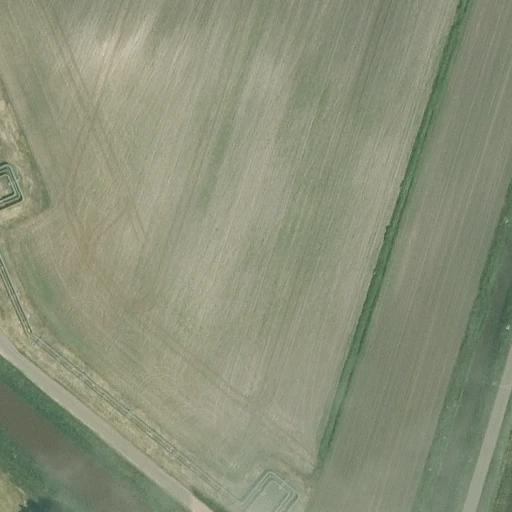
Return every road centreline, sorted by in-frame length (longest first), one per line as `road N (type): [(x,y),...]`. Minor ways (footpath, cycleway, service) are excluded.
road 1 (unclassified): [(201,511),(0,345)]
road 2 (unclassified): [(468,511),(511,364)]
